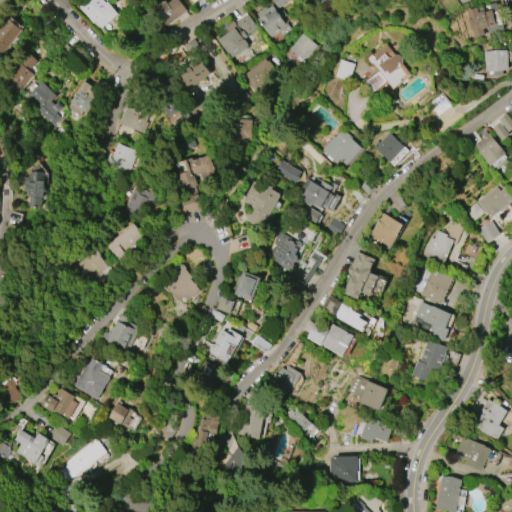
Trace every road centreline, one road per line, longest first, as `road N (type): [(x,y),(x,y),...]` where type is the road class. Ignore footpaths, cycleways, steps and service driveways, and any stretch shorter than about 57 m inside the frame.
road 1 (residential): [(135,509),(153,496),(186,430),(178,367),(200,331),(221,256),(205,228),(184,235),(37,398),(0,418)]
road 2 (residential): [(511,94),(383,193),(307,314),(243,396),(230,447),(157,511),(135,509)]
road 3 (secondary): [(511,252),(490,287),(473,363),(431,427),(411,483),(411,511)]
road 4 (residential): [(0,323),(10,336),(39,330),(184,235)]
road 5 (residential): [(122,70),(239,0)]
